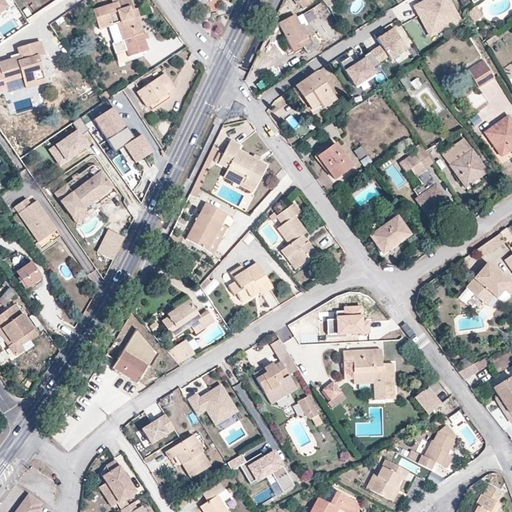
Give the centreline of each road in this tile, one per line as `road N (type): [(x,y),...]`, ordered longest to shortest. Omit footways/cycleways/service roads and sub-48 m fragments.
road 1 (secondary): [(219,69),(109,298),(25,430)]
road 2 (residential): [(107,428),(364,267)]
road 3 (residential): [(364,267),(219,69)]
road 4 (residential): [(503,452),(387,297)]
road 5 (residential): [(511,207),(387,297)]
